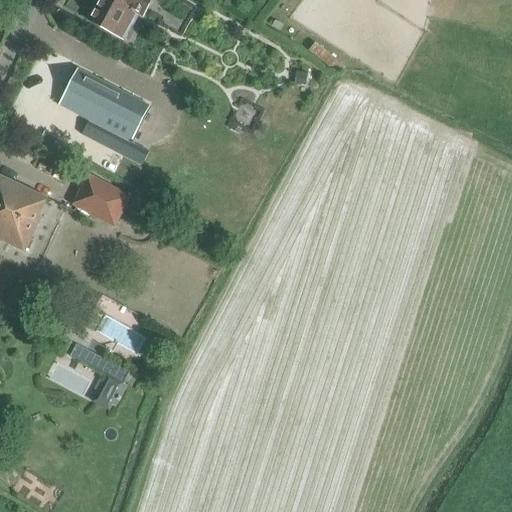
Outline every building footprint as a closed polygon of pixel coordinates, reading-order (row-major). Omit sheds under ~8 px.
[(98,0),(93,9),(87,20),(114,34),(127,10),(141,17),(150,0),(98,0)] [(58,105),(130,142),(149,106),(77,69),(58,105)] [(298,71),(296,83),(306,84),(307,72),(299,71),(298,71)] [(148,198),(134,191),(130,196),(84,173),(76,188),(81,189),(72,204),(114,227),(117,221),(123,211),(131,215),(137,218),(141,211),(148,198)] [(0,176),(0,240),(24,252),(43,216),(39,213),(46,198),(0,176)] [(153,199),(147,209),(165,218),(170,209),(153,199)] [(62,336),(86,349),(92,338),(68,325),(62,336)] [(88,352),(75,345),(70,355),(82,362),(88,352)] [(98,397),(116,407),(126,388),(123,386),(129,374),(115,366),(98,397)]
